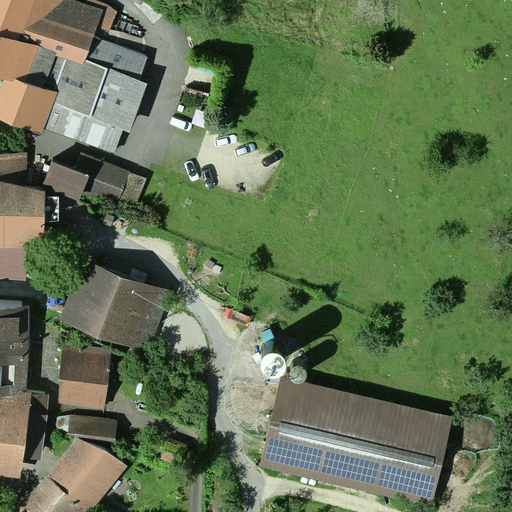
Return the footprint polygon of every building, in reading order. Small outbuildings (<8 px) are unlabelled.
[(0,0),(0,77),(5,79),(0,92),(0,117),(42,133),(44,128),(116,153),(124,130),(131,133),(148,84),(140,81),(148,57),(94,38),(98,28),(109,32),(118,12),(110,5),(95,0),(87,0),(86,4),(74,0),(63,0),(63,1),(60,0),(0,0)] [(52,161),(42,187),(79,201),(83,190),(134,210),(147,179),(130,172),(130,171),(81,152),(74,170),(52,161)] [(0,154),(0,247),(27,248),(44,249),(45,221),(45,197),(45,189),(25,189),(26,154),(0,154)] [(59,221),(59,197),(45,197),(45,221),(59,221)] [(0,279),(26,280),(27,248),(0,247),(0,279)] [(83,259),(60,319),(148,352),(171,292),(83,259)] [(29,307),(0,305),(0,475),(20,478),(24,459),(42,460),(46,394),(25,392),(29,307)] [(59,403),(104,409),(111,349),(63,343),(58,381),(62,381),(59,403)] [(453,418),(282,377),(260,466),(431,507),(453,418)] [(118,420),(70,415),(68,436),(115,441),(118,420)] [(78,438),(48,475),(87,509),(91,511),(128,465),(78,438)] [(181,465),(188,445),(167,438),(161,459),(181,465)] [(25,511),(84,511),(87,509),(48,475),(20,507),(24,511),(25,511)]
